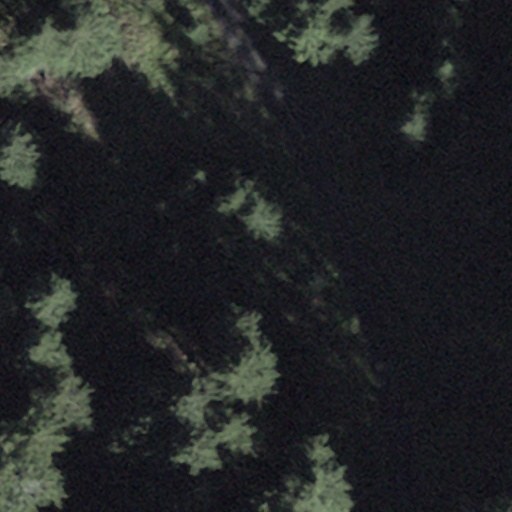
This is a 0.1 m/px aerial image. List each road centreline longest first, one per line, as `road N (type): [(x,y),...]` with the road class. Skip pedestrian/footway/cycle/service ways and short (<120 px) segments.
road 1 (track): [(409,511),(392,360),(316,127),(218,0)]
road 2 (track): [(316,127),(397,0)]
